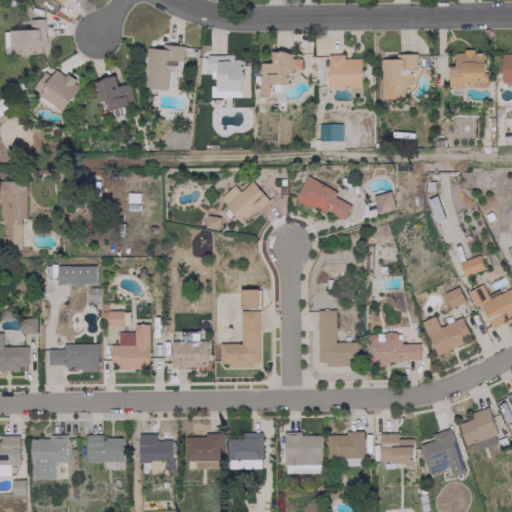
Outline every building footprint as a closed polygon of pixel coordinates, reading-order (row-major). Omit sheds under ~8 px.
[(10,54),(44,53),(43,18),(29,18),(29,30),(10,30),(10,54)] [(144,88),(174,89),(176,61),(182,61),(182,45),(161,44),(161,48),(146,47),(144,88)] [(449,86),(485,86),(485,53),(473,53),(473,50),(453,50),(453,65),(449,65),(449,86)] [(268,84),(291,84),(291,51),(271,51),(271,62),(258,62),(258,96),(268,96),(268,84)] [(416,53),(395,53),(395,58),(379,59),(380,98),(404,98),(404,84),(411,84),(411,68),(416,68),(416,53)] [(360,58),(343,58),(343,54),(327,54),(328,87),(361,87),(360,58)] [(207,55),(207,77),(214,78),(214,96),(240,97),(241,59),(232,59),(233,55),(207,55)] [(62,110),(80,84),(65,73),(63,76),(49,66),(32,90),(62,110)] [(129,83),(117,86),(114,75),(94,80),(99,102),(105,101),(107,110),(128,105),(126,96),(131,95),(129,83)] [(336,191),(305,175),(294,196),(342,221),(350,205),(334,196),(336,191)] [(25,218),(24,180),(0,180),(0,218),(2,218),(3,249),(21,249),(20,218),(25,218)] [(218,198),(241,223),(267,199),(250,181),(239,191),(232,184),(218,198)] [(459,261),(463,275),(483,268),(479,254),(459,261)] [(95,266),(56,265),(56,283),(95,284),(95,266)] [(511,315),(511,289),(511,286),(487,297),(481,284),(466,291),(474,307),(479,304),(490,326),(511,315)] [(449,307),(463,301),(457,286),(442,293),(449,307)] [(239,308),(258,308),(258,289),(239,289),(239,308)] [(121,325),(122,309),(105,309),(105,325),(121,325)] [(218,343),(218,366),(251,366),(251,363),(258,362),(258,309),(240,310),(240,342),(218,343)] [(334,309),(317,309),(317,364),(352,364),(352,359),(356,359),(356,341),(334,342),(334,309)] [(461,316),(438,326),(433,315),(421,321),(435,354),(470,339),(461,316)] [(35,333),(36,319),(19,318),(19,332),(35,333)] [(148,324),(133,324),(133,332),(117,331),(117,344),(110,344),(110,367),(148,367),(148,324)] [(207,341),(199,341),(199,330),(179,330),(179,337),(171,337),(171,365),(206,365),(207,341)] [(27,346),(2,346),(2,332),(0,332),(0,368),(27,369),(27,346)] [(419,343),(399,343),(399,333),(366,333),(366,361),(419,361),(419,343)] [(97,343),(62,344),(62,348),(47,348),(47,368),(97,367),(97,343)] [(475,449),(498,442),(487,406),(471,411),(473,419),(458,423),(464,445),(472,442),(475,449)] [(463,472),(451,427),(430,433),(432,440),(419,443),(427,473),(448,467),(451,476),(463,472)] [(261,458),(260,431),(241,431),(241,438),(225,438),(226,459),(261,458)] [(283,472),(319,471),(318,432),(282,433),(283,472)] [(361,432),(325,433),(325,458),(362,457),(361,432)] [(412,438),(397,438),(397,433),(378,432),(378,462),(412,462),(412,438)] [(138,461),(156,461),(156,470),(172,470),(171,439),(156,439),(156,433),(137,433),(138,461)] [(221,460),(221,434),(184,435),(184,460),(221,460)] [(0,475),(10,475),(9,464),(19,464),(18,435),(0,435),(0,475)] [(122,461),(122,435),(86,436),(86,461),(122,461)] [(31,479),(54,479),(54,462),(66,462),(65,436),(30,437),(31,479)] [(24,479),(11,480),(11,494),(24,493),(24,479)]
